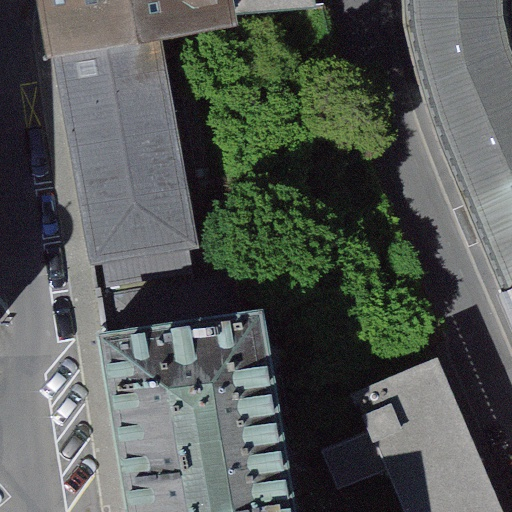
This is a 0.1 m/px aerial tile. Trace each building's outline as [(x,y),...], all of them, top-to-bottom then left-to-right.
[(40,0),(52,62),(166,32),(225,17),(222,0),(40,0)] [(315,7),(314,0),(222,0),(225,17),(315,7)] [(511,0),(408,0),(437,102),(486,220),(506,269),(511,267),(511,0)] [(166,32),(52,62),(93,334),(217,313),(166,32)] [(300,511),(286,427),(265,304),(217,313),(93,334),(124,511),(300,511)] [(511,511),(448,355),(360,397),(368,410),(325,434),(347,487),(390,469),(411,511),(511,511)]
